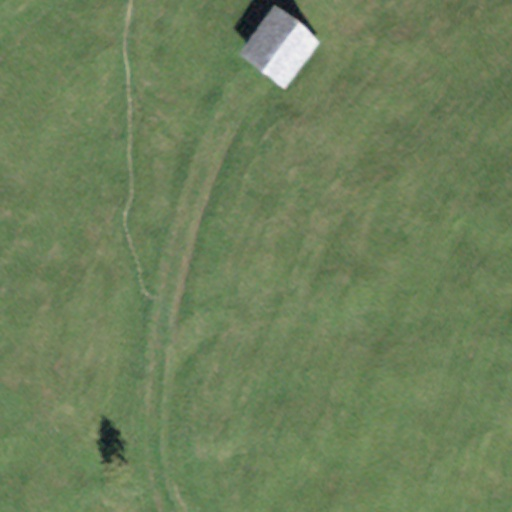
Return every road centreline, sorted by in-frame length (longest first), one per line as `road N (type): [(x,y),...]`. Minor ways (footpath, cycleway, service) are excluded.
road 1 (track): [(185,274),(211,161),(262,15)]
road 2 (track): [(177,511),(154,404),(185,274)]
